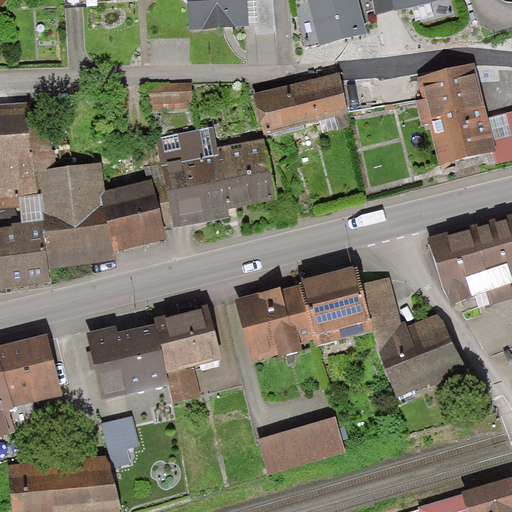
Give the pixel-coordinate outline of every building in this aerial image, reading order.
[(244,0),(187,0),(188,29),(245,28),(244,0)] [(326,44),(364,34),(354,0),(314,0),(318,13),(326,44)] [(379,0),(381,9),(422,0),(379,0)] [(308,49),(326,44),(318,13),(300,18),(308,49)] [(477,65),(418,78),(422,94),(418,95),(423,118),(430,116),(441,163),(497,150),(488,114),(477,65)] [(340,75),(258,97),(267,128),(317,115),(341,108),(348,107),(340,75)] [(195,80),(148,83),(149,103),(196,100),(195,80)] [(0,189),(20,189),(39,189),(36,160),(36,97),(0,97),(0,189)] [(341,108),(317,115),(320,127),(344,120),(341,108)] [(511,108),(488,114),(497,150),(499,159),(511,155),(511,108)] [(213,122),(158,133),(175,216),(273,195),(260,134),(217,143),(213,122)] [(103,152),(36,160),(39,189),(42,211),(48,260),(114,253),(114,246),(106,182),(103,152)] [(106,182),(114,246),(166,236),(155,173),(106,182)] [(39,189),(20,189),(22,214),(42,211),(39,189)] [(0,279),(50,273),(48,260),(42,211),(22,214),(0,216),(0,279)] [(511,215),(429,241),(449,305),(487,293),(490,303),(511,297),(511,215)] [(301,286),(314,338),(370,325),(361,287),(356,267),(299,280),(301,286)] [(389,280),(361,287),(370,325),(378,349),(398,395),(464,370),(437,318),(402,332),(389,280)] [(301,286),(236,303),(251,361),(316,345),(314,338),(301,286)] [(156,314),(166,361),(195,355),(197,362),(215,358),(213,349),(220,347),(210,302),(156,314)] [(156,314),(88,328),(104,404),(172,390),(169,377),(166,361),(156,314)] [(46,326),(0,337),(0,429),(11,427),(5,400),(60,387),(46,326)] [(169,377),(172,390),(176,409),(201,404),(195,372),(169,377)] [(132,413),(109,419),(116,448),(140,442),(132,413)] [(335,420),(261,441),(269,472),(344,451),(335,420)] [(114,452),(7,461),(11,511),(106,511),(118,511),(114,452)] [(511,511),(511,470),(463,488),(471,511),(476,511),(479,511),(478,511),(511,511)] [(471,511),(463,488),(418,503),(420,511),(471,511)]
